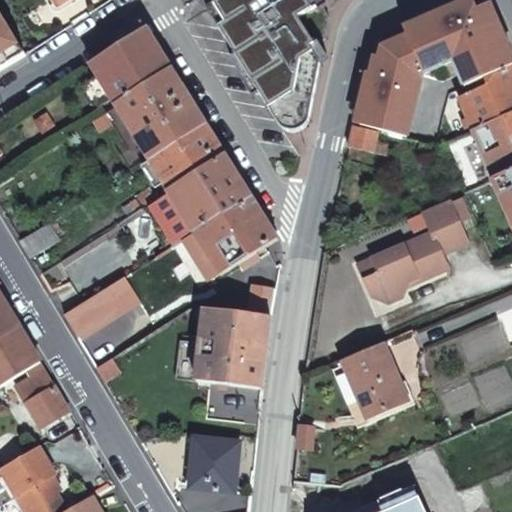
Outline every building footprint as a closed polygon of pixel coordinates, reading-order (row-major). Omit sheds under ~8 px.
[(319,0),(218,0),(206,8),(279,124),(292,116),(309,119),(320,62),(310,46),(325,37),(329,15),(319,0)] [(482,78),(511,64),(511,60),(499,33),(491,15),(480,20),(475,9),(470,0),(468,0),(404,29),(406,36),(386,46),(383,58),(375,56),(371,74),(368,74),(356,123),(405,136),(419,72),(452,61),(464,87),(482,78)] [(480,20),(491,15),(486,2),(475,9),(480,20)] [(0,69),(27,52),(0,5),(0,69)] [(115,105),(173,69),(147,26),(89,63),(97,76),(111,99),(115,105)] [(472,129),(511,110),(511,64),(482,78),(486,87),(459,99),(472,129)] [(190,95),(173,69),(115,105),(132,131),(190,95)] [(111,99),(97,76),(85,84),(83,92),(91,104),(99,106),(111,99)] [(207,122),(190,95),(132,131),(149,159),(207,122)] [(494,178),(511,170),(511,110),(472,129),(494,178)] [(111,122),(104,112),(92,120),(98,130),(111,122)] [(292,116),(279,124),(282,127),(286,128),(289,129),(291,130),(295,130),(298,129),(301,127),(304,125),(306,123),(309,119),(292,116)] [(227,153),(207,122),(149,159),(169,191),(227,153)] [(354,124),(348,147),(388,156),(391,145),(374,141),(376,130),(354,124)] [(424,150),(426,143),(416,140),(414,147),(424,150)] [(255,196),(227,153),(169,191),(156,199),(147,205),(173,247),(255,196)] [(511,226),(511,170),(494,178),(491,180),(511,226)] [(147,205),(156,199),(149,189),(137,198),(143,207),(147,205)] [(279,236),(255,196),(173,247),(159,256),(166,266),(202,243),(221,274),(279,236)] [(446,198),(419,210),(429,233),(371,259),(378,275),(364,281),(371,297),(387,304),(402,299),(405,287),(407,281),(415,277),(418,282),(446,269),(440,254),(465,243),(446,198)] [(50,221),(20,240),(29,257),(59,238),(50,221)] [(378,275),(371,259),(357,266),(364,281),(378,275)] [(405,287),(418,282),(415,277),(407,281),(405,287)] [(0,335),(18,325),(0,294),(0,335)] [(264,388),(273,316),(207,309),(197,380),(264,388)] [(17,375),(40,360),(18,325),(0,335),(0,386),(1,386),(17,375)] [(407,399),(384,342),(342,359),(366,416),(407,399)] [(115,356),(96,368),(105,384),(123,372),(115,356)] [(70,411),(40,360),(17,375),(21,382),(15,387),(41,428),(70,411)] [(301,425),(298,447),(309,448),(312,426),(301,425)] [(239,441),(199,435),(192,483),(232,490),(239,441)] [(0,466),(0,474),(22,511),(64,511),(65,511),(53,493),(45,480),(54,474),(36,445),(0,466)] [(62,488),(54,474),(45,480),(53,493),(62,488)] [(421,511),(411,490),(363,511),(421,511)] [(99,511),(90,497),(65,511),(64,511),(99,511)]
